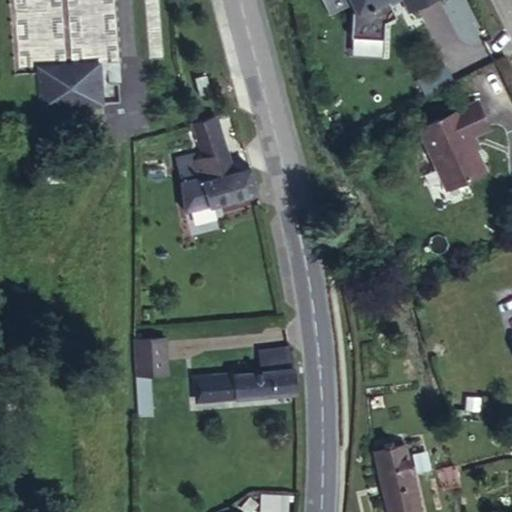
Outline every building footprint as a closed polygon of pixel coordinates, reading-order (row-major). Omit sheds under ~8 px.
[(350,0),(352,3),(349,36),(382,39),(385,21),(396,15),(388,0),(409,0),(413,6),(426,0),(350,0)] [(208,53),(180,59),(182,71),(210,65),(208,53)] [(100,64),(37,68),(40,112),(55,112),(57,131),(90,130),(89,110),(103,109),(100,64)] [(477,100),(420,127),(447,187),(486,169),(470,135),(490,126),(477,100)] [(232,172),(216,115),(192,123),(202,156),(176,163),(181,179),(185,213),(257,192),(250,167),(232,172)] [(72,155),(33,157),(34,185),(73,184),(72,155)] [(166,338),(135,339),(136,374),(151,374),(168,374),(166,338)] [(293,365),(290,347),(258,349),(260,370),(198,375),(200,400),(297,392),(299,391),(294,365),(293,365)] [(151,374),(136,374),(137,394),(152,394),(151,374)] [(152,394),(137,394),(138,416),(153,416),(152,394)] [(419,511),(404,445),(373,452),(388,511),(419,511)] [(288,511),(289,495),(262,495),(262,511),(288,511)]
